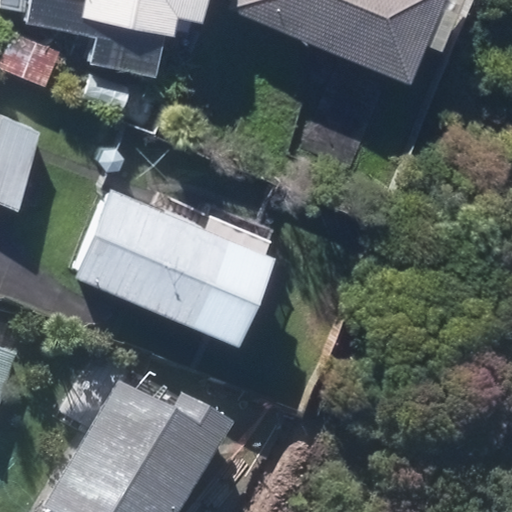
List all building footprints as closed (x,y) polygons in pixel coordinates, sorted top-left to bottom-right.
[(74,0),(73,7),(157,24),(160,10),(182,15),(185,0),(74,0)] [(219,0),(217,5),(391,79),(424,0),(219,0)] [(0,26),(0,66),(44,84),(58,49),(0,26)] [(0,110),(0,201),(8,204),(36,123),(0,110)] [(102,187),(66,273),(219,338),(256,252),(102,187)] [(0,338),(0,393),(22,350),(0,338)] [(39,511),(169,511),(219,430),(170,401),(160,418),(112,390),(39,511)]
